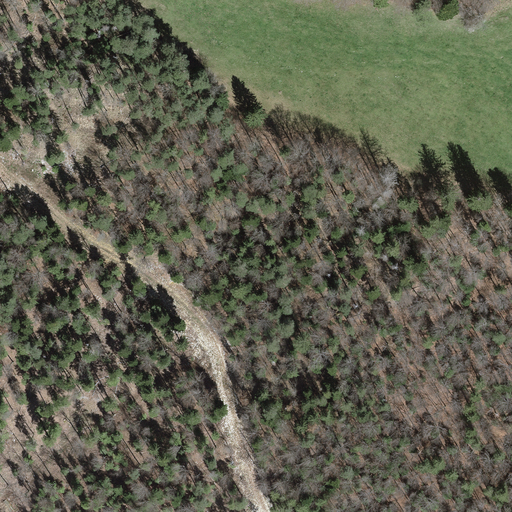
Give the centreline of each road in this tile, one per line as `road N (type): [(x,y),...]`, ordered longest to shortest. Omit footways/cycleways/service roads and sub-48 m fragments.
road 1 (track): [(267,511),(205,328),(0,168)]
road 2 (track): [(511,195),(440,183),(262,131),(206,100)]
